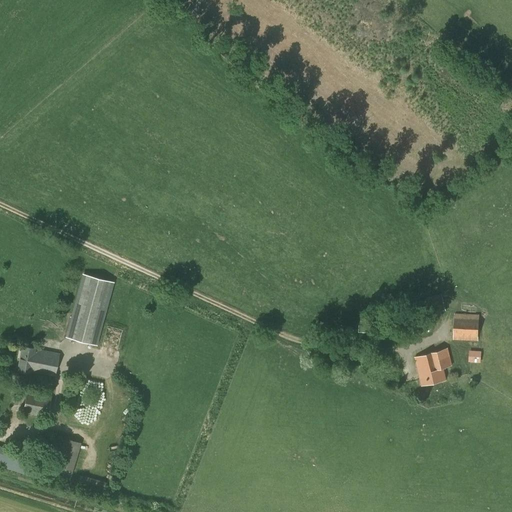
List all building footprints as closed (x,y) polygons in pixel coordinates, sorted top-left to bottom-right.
[(113,282),(83,273),(66,337),(96,345),(113,282)] [(446,310),(442,294),(427,297),(430,313),(446,310)] [(453,340),(478,341),(479,314),(455,313),(453,340)] [(409,324),(412,333),(428,328),(425,320),(409,324)] [(359,323),(358,332),(375,332),(375,324),(359,323)] [(31,371),(55,376),(59,354),(35,349),(35,348),(22,345),(17,371),(30,373),(31,371)] [(452,365),(448,348),(414,358),(421,386),(446,378),(444,367),(452,365)] [(468,361),(480,362),(481,351),(469,350),(468,361)] [(357,368),(367,371),(370,361),(360,359),(357,368)] [(30,391),(26,390),(22,413),(47,418),(52,389),(31,385),(30,391)] [(33,470),(44,473),(51,446),(35,442),(31,456),(36,458),(33,470)] [(59,446),(50,475),(69,481),(78,452),(59,446)] [(13,449),(7,467),(24,473),(30,454),(13,449)]
